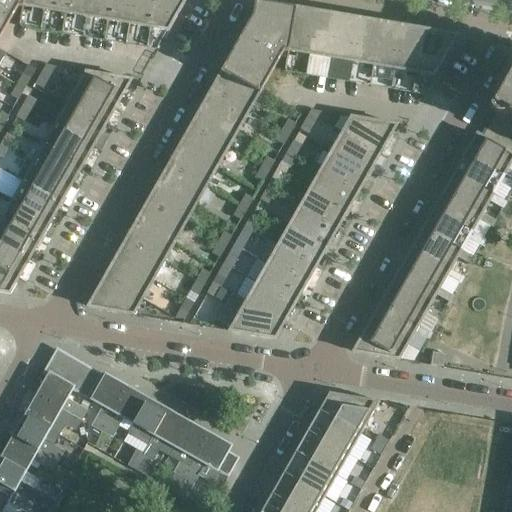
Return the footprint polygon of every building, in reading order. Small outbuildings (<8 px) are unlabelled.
[(24,0),(0,0),(0,39),(19,7),(23,7),(24,0)] [(46,0),(24,0),(23,7),(44,11),(46,0)] [(67,0),(46,0),(44,11),(65,15),(67,0)] [(89,0),(67,0),(65,15),(86,18),(89,0)] [(111,0),(89,0),(86,18),(107,22),(111,0)] [(132,0),(111,0),(107,22),(129,25),(132,0)] [(132,0),(129,25),(169,32),(186,0),(132,0)] [(289,52),(296,9),(260,3),(222,71),(261,93),(284,51),(289,52)] [(310,56),(317,13),(296,9),(289,52),(310,56)] [(310,56),(331,59),(338,16),(317,13),(310,56)] [(352,63),(359,20),(338,16),(331,59),(352,63)] [(352,63),(373,66),(380,24),(359,20),(352,63)] [(394,70),(401,27),(380,24),(373,66),(394,70)] [(434,77),(457,37),(401,27),(394,70),(434,77)] [(42,74),(49,78),(55,67),(47,66),(42,74)] [(261,93),(222,71),(211,90),(250,112),(261,93)] [(511,71),(494,104),(494,105),(494,106),(495,107),(496,108),(480,136),(511,154),(511,71)] [(115,110),(132,80),(86,72),(77,88),(115,110)] [(49,78),(42,74),(36,85),(43,89),(49,78)] [(17,85),(24,90),(30,79),(23,75),(17,85)] [(24,90),(17,85),(11,96),(18,100),(24,90)] [(105,129),(115,110),(77,88),(66,107),(105,129)] [(200,108),(239,130),(250,112),(211,90),(200,108)] [(30,111),(36,101),(29,96),(23,107),(30,111)] [(30,111),(23,107),(17,118),(24,122),(30,111)] [(94,147),(105,129),(66,107),(56,125),(94,147)] [(239,130),(200,108),(190,127),(228,149),(239,130)] [(307,119),(314,123),(321,112),(312,111),(307,119)] [(0,114),(0,125),(3,127),(9,116),(1,112),(0,114)] [(342,133),(380,155),(396,125),(350,117),(342,133)] [(314,123),(307,119),(301,130),(308,134),(314,123)] [(282,130),(289,134),(295,124),(288,120),(282,130)] [(83,166),(94,147),(56,125),(45,144),(83,166)] [(228,149),(190,127),(179,146),(217,168),(228,149)] [(289,134),(282,130),(276,141),(283,145),(289,134)] [(380,155),(342,133),(331,152),(369,173),(380,155)] [(9,149),(15,138),(8,134),(2,145),(9,149)] [(511,163),(511,154),(480,136),(477,135),(466,154),(504,176),(511,164),(511,163)] [(288,152),(296,156),(302,146),(294,141),(288,152)] [(72,185),(83,166),(45,144),(34,163),(72,185)] [(9,149),(2,145),(0,147),(0,157),(3,159),(9,149)] [(217,168),(179,146),(168,165),(207,187),(217,168)] [(296,156),(288,152),(282,163),(290,167),(296,156)] [(369,173),(331,152),(320,171),(358,192),(369,173)] [(511,180),(504,176),(466,154),(455,173),(494,195),(501,182),(511,188),(511,180)] [(268,172),(274,162),(267,157),(261,168),(268,172)] [(62,204),(72,185),(34,163),(23,183),(62,204)] [(207,187),(168,165),(157,184),(196,206),(207,187)] [(268,172),(261,168),(255,178),(262,183),(268,172)] [(358,192),(320,171),(309,189),(347,211),(358,192)] [(505,201),(494,195),(455,173),(445,192),(483,213),(490,201),(502,208),(505,201)] [(274,194),(280,183),(273,179),(267,190),(274,194)] [(51,222),(62,204),(23,183),(13,201),(51,222)] [(196,206),(157,184),(147,203),(185,225),(196,206)] [(347,211),(309,189),(299,208),(337,230),(347,211)] [(274,194),(267,190),(261,200),(268,204),(274,194)] [(495,220),(483,213),(445,192),(434,210),(472,232),(479,220),(491,227),(495,220)] [(239,205),(247,210),(253,199),(245,195),(239,205)] [(40,241),(51,222),(13,201),(2,219),(40,241)] [(136,222),(174,244),(185,225),(147,203),(136,222)] [(239,205),(233,216),(241,220),(247,210),(239,205)] [(337,230),(299,208),(288,227),(326,249),(337,230)] [(484,239),(472,232),(434,210),(423,229),(462,251),(469,239),(480,245),(484,239)] [(253,231),(259,221),(252,217),(246,227),(253,231)] [(0,243),(30,260),(40,241),(2,219),(0,223),(0,243)] [(174,244),(136,222),(125,241),(164,263),(174,244)] [(253,231),(246,227),(240,238),(247,242),(253,231)] [(326,249),(288,227),(277,246),(315,268),(326,249)] [(473,258),(462,251),(423,229),(413,248),(451,270),(458,257),(470,264),(473,258)] [(218,243),(225,247),(231,237),(224,232),(218,243)] [(164,263),(125,241),(114,260),(153,282),(164,263)] [(0,267),(19,279),(30,260),(0,243),(0,267)] [(225,247),(218,243),(212,254),(219,258),(225,247)] [(315,268),(277,246),(267,265),(305,286),(315,268)] [(463,276),(451,270),(413,248),(402,267),(440,288),(447,276),(459,283),(463,276)] [(232,269),(238,258),(230,254),(224,265),(232,269)] [(103,279),(142,301),(153,282),(114,260),(103,279)] [(232,269),(224,265),(218,275),(226,279),(232,269)] [(305,286),(267,265),(256,284),(294,305),(305,286)] [(0,267),(0,292),(10,294),(19,279),(0,267)] [(452,295),(440,288),(402,267),(391,285),(430,307),(437,295),(448,302),(452,295)] [(197,280),(204,285),(210,274),(203,270),(197,280)] [(103,279),(87,308),(134,316),(142,301),(103,279)] [(204,285),(197,280),(191,291),(198,295),(204,285)] [(214,283),(208,294),(215,298),(221,287),(214,283)] [(294,305),(256,284),(245,302),(283,324),(294,305)] [(441,314),(430,307),(391,285),(381,304),(419,326),(426,314),(438,320),(441,314)] [(187,314),(193,303),(186,299),(180,310),(187,314)] [(245,302),(229,331),(274,339),(283,324),(245,302)] [(431,333),(419,326),(381,304),(370,323),(408,345),(415,332),(427,339),(431,333)] [(399,360),(408,345),(370,323),(353,352),(399,360)] [(77,392),(88,372),(89,370),(79,364),(79,363),(65,354),(62,360),(55,358),(53,357),(44,373),(48,375),(49,374),(75,388),(74,390),(77,392)] [(432,366),(444,368),(446,356),(434,354),(432,366)] [(88,398),(98,380),(99,378),(88,372),(77,392),(88,398)] [(68,400),(74,390),(75,388),(49,374),(48,375),(37,395),(62,409),(68,413),(81,420),(85,412),(75,404),(68,400)] [(113,412),(127,387),(105,375),(91,399),(113,412)] [(134,424),(148,399),(127,387),(113,412),(134,424)] [(330,393),(320,411),(361,435),(380,402),(330,393)] [(51,430),(62,409),(37,395),(25,416),(51,430)] [(154,435),(168,411),(148,399),(134,424),(154,435)] [(175,447),(189,422),(168,411),(154,435),(151,441),(143,455),(151,459),(160,449),(165,441),(175,447)] [(320,411),(308,432),(349,455),(361,435),(320,411)] [(76,428),(81,420),(68,413),(64,424),(76,428)] [(102,431),(110,418),(99,414),(94,427),(102,431)] [(39,451),(51,430),(25,416),(14,436),(39,451)] [(110,436),(119,426),(110,418),(102,431),(110,436)] [(192,465),(209,434),(189,422),(175,447),(186,453),(181,461),(177,473),(184,478),(192,465)] [(308,432),(296,452),(337,476),(349,455),(308,432)] [(238,459),(228,453),(231,446),(209,434),(192,465),(184,478),(192,482),(201,472),(206,464),(217,471),(218,470),(228,476),(238,459)] [(379,435),(375,443),(385,449),(390,441),(379,435)] [(44,454),(39,451),(14,436),(2,457),(27,471),(33,460),(40,465),(53,469),(58,461),(44,454)] [(143,455),(151,441),(140,438),(135,450),(143,455)] [(375,443),(371,449),(381,455),(385,449),(375,443)] [(62,453),(52,445),(44,454),(58,461),(62,453)] [(296,452),(284,473),(325,497),(337,476),(296,452)] [(21,482),(27,471),(2,457),(0,460),(0,483),(15,492),(21,495),(34,503),(38,495),(28,486),(21,482)] [(284,473),(272,494),(303,511),(316,511),(325,497),(284,473)] [(355,477),(351,484),(362,490),(366,483),(355,477)] [(34,503),(21,495),(15,492),(0,483),(0,510),(2,511),(3,511),(9,502),(17,506),(29,511),(34,503)] [(303,511),(272,494),(261,511),(303,511)]
